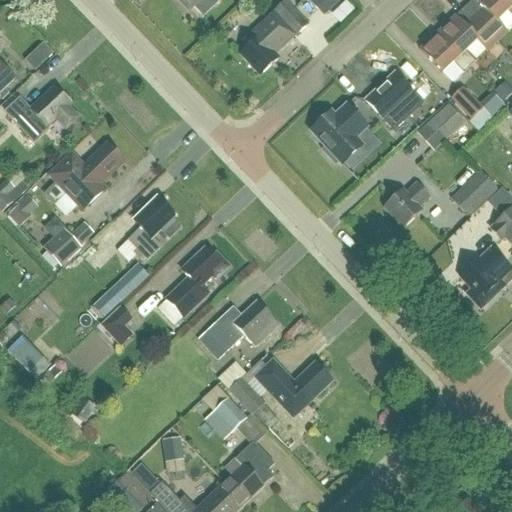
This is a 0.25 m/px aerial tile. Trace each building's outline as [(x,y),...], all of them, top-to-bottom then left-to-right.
[(191,12),(203,0),(175,0),(186,12),(191,12)] [(511,18),(511,6),(506,0),(474,0),(474,1),(483,11),(474,19),(497,44),(508,34),(498,24),(508,14),(511,18)] [(259,80),(279,61),(275,58),(307,28),(286,4),(253,35),(258,41),(239,58),(259,80)] [(497,44),(474,19),(465,28),(455,18),(437,35),(470,70),(477,63),(467,53),(477,43),(487,54),(497,44)] [(0,95),(15,82),(0,66),(0,35),(1,35),(0,34),(0,95)] [(464,76),(470,70),(437,35),(420,52),(442,76),(454,65),(464,76)] [(45,52),(38,59),(43,64),(51,57),(45,52)] [(452,87),(464,76),(454,65),(442,76),(452,87)] [(394,76),(365,103),(394,134),(423,107),(394,76)] [(511,92),(507,87),(497,96),(504,103),(511,96),(511,92)] [(31,112),(20,101),(5,114),(35,146),(50,132),(48,130),(55,123),(65,134),(79,121),(70,110),(71,109),(69,107),(72,105),(64,97),(62,99),(54,90),(31,112)] [(470,123),(483,111),(462,90),(450,102),(470,123)] [(451,138),(464,125),(447,107),(434,120),(451,138)] [(335,120),(331,116),(311,135),(326,151),(323,154),(335,167),(338,165),(342,168),(345,165),(348,168),(361,155),(358,152),(362,149),(355,142),(366,131),(346,109),(335,120)] [(72,157),(55,173),(48,179),(65,196),(78,211),(83,215),(94,204),(102,196),(106,193),(102,188),(101,187),(124,166),(107,147),(84,169),(72,157)] [(480,173),(450,202),(467,218),(496,190),(480,173)] [(0,215),(11,205),(5,198),(12,191),(3,182),(0,185),(0,215)] [(12,191),(5,198),(11,205),(28,190),(22,184),(13,193),(12,191)] [(430,200),(417,186),(406,196),(403,192),(383,211),(403,232),(423,213),(419,210),(430,200)] [(170,242),(180,233),(179,228),(173,221),(175,219),(158,201),(134,224),(141,232),(128,244),(137,254),(134,257),(144,267),(161,251),(152,241),(161,233),(170,242)] [(20,209),(10,219),(19,229),(29,220),(27,217),(35,210),(28,202),(20,209)] [(511,251),(511,209),(488,232),(501,245),(504,243),(511,251)] [(45,254),(61,271),(82,252),(65,234),(45,254)] [(213,260),(205,252),(182,274),(189,282),(166,304),(184,322),(209,298),(202,290),(212,280),(216,284),(230,270),(217,256),(213,260)] [(479,263),(459,282),(470,294),(466,298),(480,314),(505,290),(511,283),(511,274),(491,252),(480,263),(479,263)] [(121,305),(148,279),(137,267),(110,293),(121,305)] [(9,303),(0,312),(6,318),(15,309),(9,303)] [(242,320),(233,311),(199,343),(219,365),(244,341),(255,352),(279,330),(257,307),(242,320)] [(133,323),(120,310),(100,329),(121,351),(134,339),(126,330),(133,323)] [(2,336),(0,338),(0,347),(6,354),(13,347),(2,336)] [(33,350),(19,365),(30,376),(44,361),(33,350)] [(44,361),(30,376),(36,382),(51,368),(44,361)] [(273,364),(267,370),(254,382),(292,423),(308,408),(332,386),(315,368),(294,387),(273,364)] [(265,407),(247,388),(241,382),(228,394),(251,419),(265,407)] [(232,435),(247,421),(229,401),(213,415),(232,435)] [(181,441),(163,444),(166,464),(184,462),(181,441)] [(232,480),(225,487),(245,508),(264,490),(263,489),(269,482),(271,482),(273,479),(267,473),(274,466),(257,448),(256,447),(255,447),(254,447),(253,447),(251,448),(225,473),(232,480)] [(140,467),(130,477),(149,496),(159,487),(140,467)] [(125,511),(141,511),(152,503),(127,475),(122,480),(108,492),(125,511)] [(164,511),(183,511),(186,510),(161,484),(159,487),(149,496),(164,511)] [(241,511),(245,508),(225,487),(198,511),(241,511)] [(477,511),(467,501),(455,511),(477,511)]
